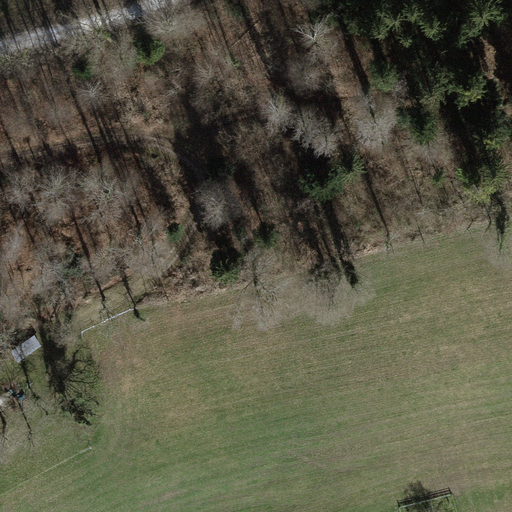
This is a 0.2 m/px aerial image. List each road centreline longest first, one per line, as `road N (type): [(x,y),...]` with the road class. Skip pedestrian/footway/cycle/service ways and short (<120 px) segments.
road 1 (track): [(119,141),(387,89),(511,85)]
road 2 (track): [(119,141),(158,143),(189,157),(206,178),(205,201),(161,271),(52,350)]
road 3 (track): [(0,48),(167,0)]
road 4 (track): [(0,163),(119,141)]
